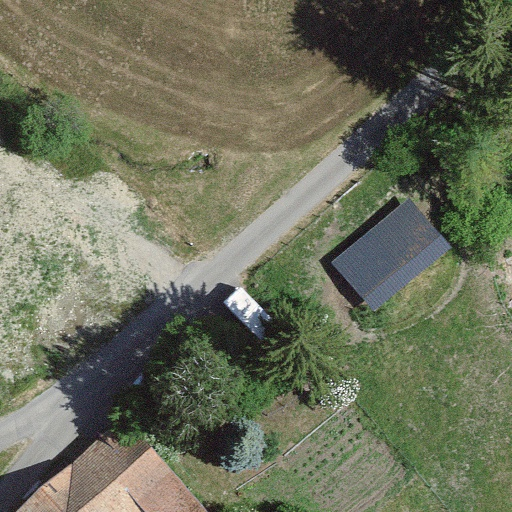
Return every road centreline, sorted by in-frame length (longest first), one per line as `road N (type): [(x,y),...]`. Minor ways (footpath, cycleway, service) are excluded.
road 1 (unclassified): [(511,21),(146,350)]
road 2 (unclassified): [(6,511),(146,350)]
